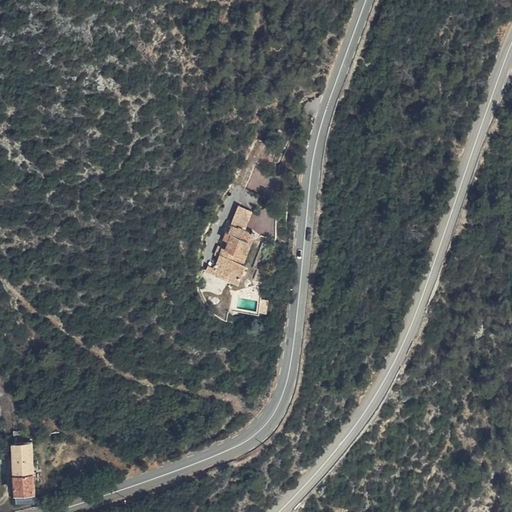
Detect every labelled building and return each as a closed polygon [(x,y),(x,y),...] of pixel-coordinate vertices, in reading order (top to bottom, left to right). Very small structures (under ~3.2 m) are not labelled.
[(249,206),(237,201),(230,218),(242,224),(249,206)] [(219,242),(222,245),(226,249),(231,252),(233,249),(237,251),(247,226),(242,224),(230,218),(226,229),(228,230),(226,236),(219,234),(217,240),(219,242)] [(231,252),(226,249),(222,245),(219,242),(212,259),(227,266),(225,271),(236,276),(243,259),(230,254),(231,252)] [(236,276),(225,271),(227,266),(212,259),(208,268),(234,280),(236,276)] [(35,499),(33,442),(32,439),(15,440),(17,499),(35,499)]
